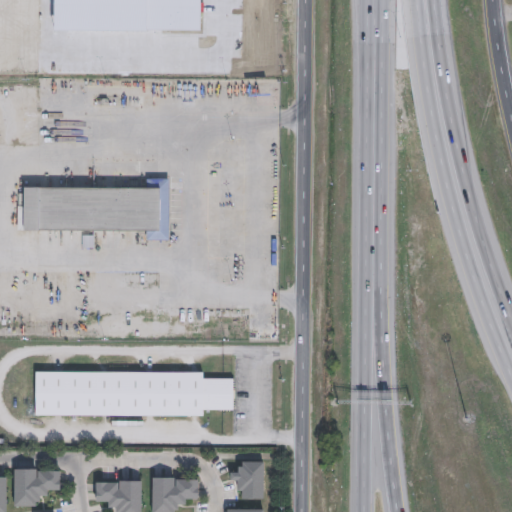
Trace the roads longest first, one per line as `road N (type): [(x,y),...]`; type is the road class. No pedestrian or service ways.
road 1 (secondary): [(309,0),(304,511)]
road 2 (motorway): [(511,378),(447,190),(415,0)]
road 3 (motorway): [(372,138),(395,511)]
road 4 (motorway): [(372,138),(365,511)]
road 5 (motorway): [(511,323),(463,176),(432,0)]
road 6 (residential): [(206,469),(172,461),(0,461)]
road 7 (motorway): [(375,0),(372,138)]
